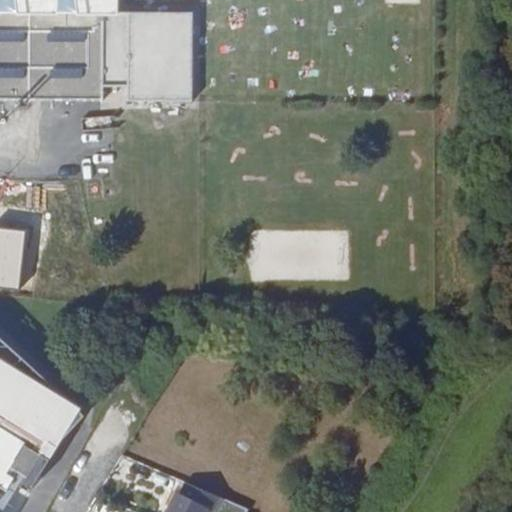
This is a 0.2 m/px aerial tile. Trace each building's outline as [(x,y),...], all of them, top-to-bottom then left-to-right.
[(0,100),(64,103),(65,92),(82,93),(84,70),(0,65),(0,100)] [(0,329),(0,343),(48,372),(0,329)] [(0,459),(16,469),(21,460),(30,465),(25,474),(35,480),(53,449),(47,444),(52,436),(56,440),(80,414),(85,408),(81,403),(84,394),(48,372),(0,343),(0,459)] [(53,449),(56,440),(52,436),(47,444),(53,449)] [(16,469),(0,459),(0,465),(13,474),(16,469)] [(16,469),(25,474),(30,465),(21,460),(16,469)] [(210,511),(216,501),(187,488),(181,499),(177,498),(168,511),(210,511)] [(240,511),(221,503),(217,511),(240,511)]
